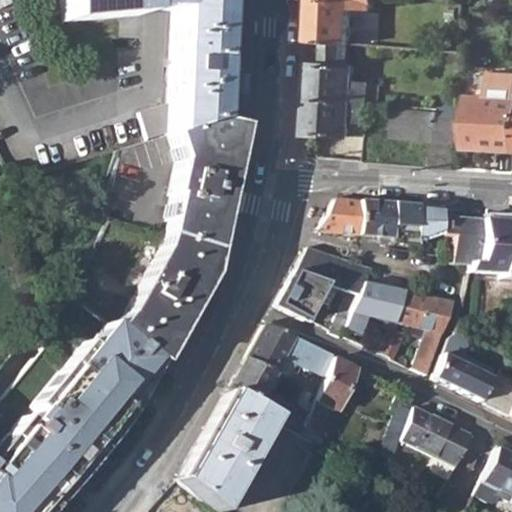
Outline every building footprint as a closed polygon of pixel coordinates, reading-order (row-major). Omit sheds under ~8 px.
[(170,13),(165,136),(211,121),(216,0),(58,0),(61,23),(108,18),(142,12),(157,11),(170,13)] [(315,0),(313,39),(350,41),(351,41),(353,6),(375,7),(375,0),(315,0)] [(310,98),(366,103),(368,96),(368,90),(358,89),(361,42),(351,41),(350,41),(313,39),(310,98)] [(511,73),(489,71),(487,97),(470,96),(467,148),(511,150),(511,73)] [(383,97),(368,96),(366,103),(368,103),(382,104),(383,97)] [(366,138),(368,103),(366,103),(310,98),(309,134),(366,138)] [(428,166),(456,169),(457,145),(458,119),(442,118),(442,109),(398,105),(395,137),(430,140),(428,166)] [(173,160),(164,209),(213,223),(237,125),(211,121),(165,136),(173,160)] [(314,231),(354,234),(356,201),(332,198),(314,231)] [(356,201),(354,234),(377,236),(377,203),(356,201)] [(377,236),(411,239),(412,206),(377,203),(377,236)] [(438,208),(412,206),(411,239),(417,240),(436,232),(436,217),(438,217),(438,208)] [(213,223),(164,209),(159,232),(159,235),(168,236),(207,248),(210,234),(213,223)] [(438,217),(436,217),(436,232),(436,234),(450,236),(448,263),(463,265),(463,263),(473,264),(476,220),(438,217)] [(511,222),(476,220),(473,264),(496,267),(496,275),(511,275),(511,222)] [(104,325),(151,362),(203,272),(207,248),(168,236),(159,235),(156,250),(116,320),(104,325)] [(343,293),(352,296),(359,282),(360,283),(366,270),(304,248),(289,274),(333,289),(343,293)] [(327,299),(333,289),(289,274),(271,306),(301,320),(316,292),(323,296),(327,299)] [(376,333),(384,336),(387,328),(389,322),(399,292),(360,283),(359,282),(352,296),(339,326),(353,332),(360,316),(381,322),(376,333)] [(307,323),(323,296),(316,292),(301,320),(307,323)] [(399,292),(389,322),(422,332),(409,368),(420,375),(446,302),(399,292)] [(352,296),(343,293),(335,316),(332,315),(327,332),(335,336),(339,326),(352,296)] [(280,356),(321,376),(329,358),(261,322),(241,357),(272,373),(280,356)] [(42,511),(106,438),(151,362),(104,325),(84,346),(79,341),(0,439),(0,511),(42,511)] [(399,333),(387,328),(384,336),(377,353),(389,360),(399,333)] [(429,378),(474,403),(489,370),(459,356),(468,338),(450,333),(443,340),(429,378)] [(228,381),(257,398),(272,373),(241,357),(228,381)] [(301,427),(317,435),(326,411),(331,413),(351,366),(329,358),(321,376),(301,427)] [(511,420),(511,382),(497,375),(482,406),(511,420)] [(218,511),(234,511),(289,417),(257,398),(228,381),(173,478),(203,501),(218,511)] [(390,413),(403,417),(407,407),(412,396),(400,390),(390,413)] [(468,436),(407,407),(403,417),(396,439),(453,468),(468,436)] [(511,458),(494,448),(477,483),(471,496),(489,504),(494,503),(496,498),(511,506),(511,458)] [(409,503),(402,511),(431,511),(434,506),(417,496),(409,503)]
